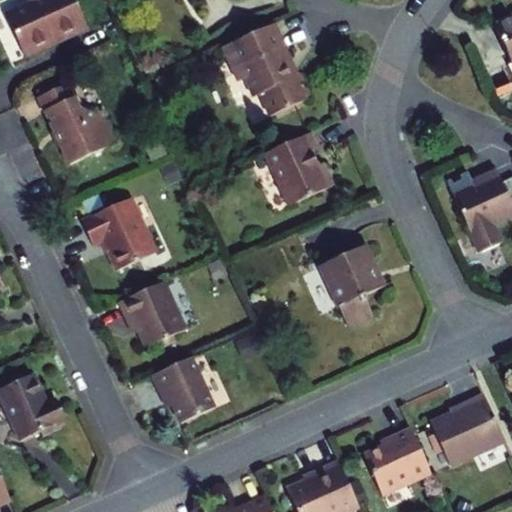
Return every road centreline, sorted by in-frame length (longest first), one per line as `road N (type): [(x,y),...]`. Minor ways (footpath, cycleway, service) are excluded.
road 1 (residential): [(425,0),(391,62),(381,138),(472,347)]
road 2 (residential): [(148,493),(472,347)]
road 3 (residential): [(148,493),(20,215),(0,194)]
